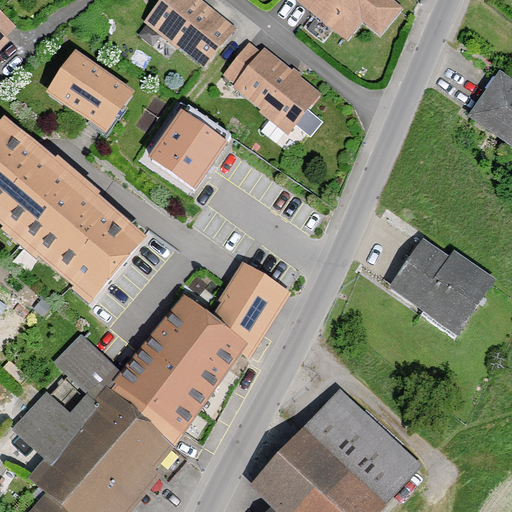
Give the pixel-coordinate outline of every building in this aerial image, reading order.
[(164,0),(147,22),(205,68),(235,30),(196,0),(164,0)] [(381,35),(403,8),(392,0),(295,0),(346,40),(362,20),(381,35)] [(0,51),(9,43),(0,33),(0,51)] [(288,136),(320,96),(263,52),(246,74),(234,65),(225,75),(238,85),(234,89),(263,111),(261,114),(288,136)] [(136,96),(77,53),(47,95),(105,138),(136,96)] [(469,119),(511,148),(511,82),(500,74),(469,119)] [(198,193),(227,151),(223,148),(228,140),(189,113),(184,120),(178,116),(149,159),(198,193)] [(146,242),(5,123),(0,128),(0,227),(92,306),(146,242)] [(392,288),(456,334),(494,283),(453,253),(448,260),(425,243),(392,288)] [(110,389),(177,444),(242,355),(250,360),(281,310),(290,296),(242,265),(235,278),(212,320),(186,299),(121,376),(110,389)] [(152,472),(177,444),(110,389),(121,376),(78,337),(54,364),(69,379),(51,399),(47,394),(14,431),(46,461),(28,481),(47,497),(33,511),(130,511),(160,479),(152,472)] [(382,507),(420,467),(341,392),(250,488),(273,509),(276,511),(384,511),(386,511),(382,507)]
